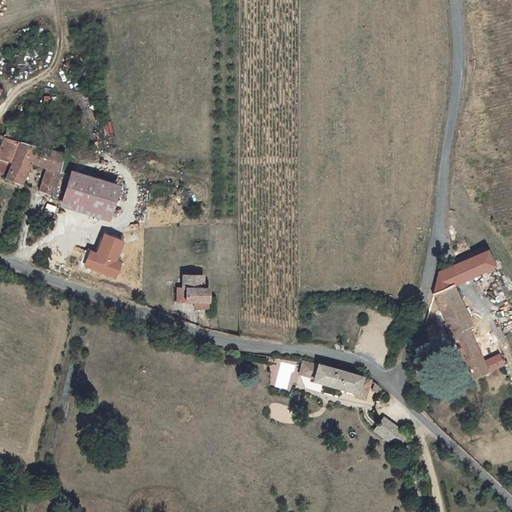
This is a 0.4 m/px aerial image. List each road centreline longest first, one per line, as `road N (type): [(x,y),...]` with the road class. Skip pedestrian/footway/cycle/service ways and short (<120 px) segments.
road 1 (residential): [(394,385),(337,356),(206,335),(0,260)]
road 2 (unclassified): [(454,0),(458,72),(440,202),(416,333),(394,385)]
road 3 (unclassified): [(511,510),(394,385)]
